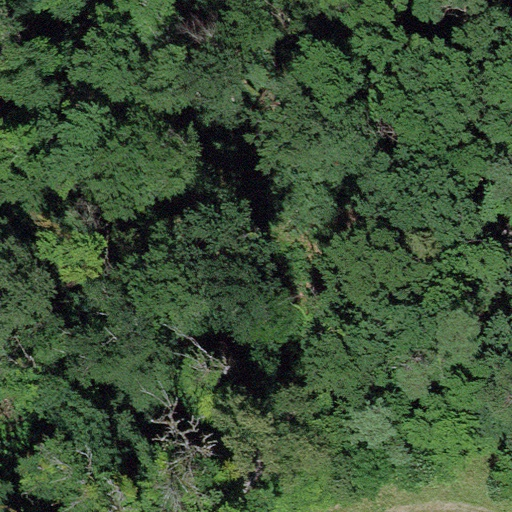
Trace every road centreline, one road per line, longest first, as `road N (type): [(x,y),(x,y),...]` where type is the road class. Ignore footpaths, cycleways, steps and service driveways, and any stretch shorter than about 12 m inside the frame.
road 1 (track): [(218,511),(397,294)]
road 2 (track): [(397,294),(511,173)]
road 3 (track): [(511,385),(397,294)]
